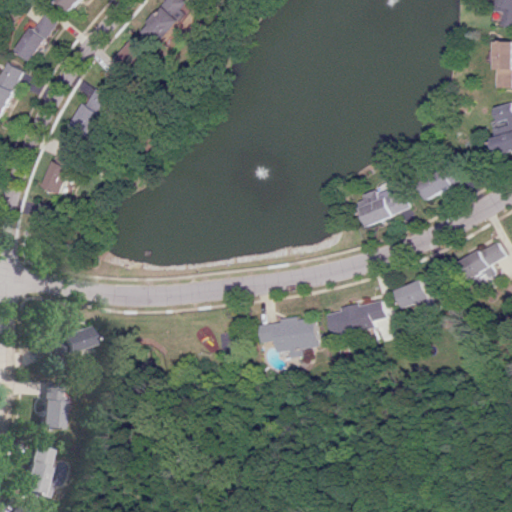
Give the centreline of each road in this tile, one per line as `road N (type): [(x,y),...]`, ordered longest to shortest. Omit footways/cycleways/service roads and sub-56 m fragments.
road 1 (residential): [(511,191),(390,253),(297,281),(100,292),(0,268)]
road 2 (residential): [(130,0),(56,92),(21,165),(0,259)]
